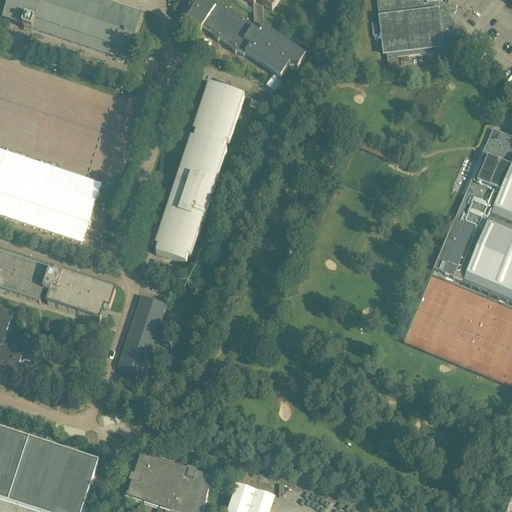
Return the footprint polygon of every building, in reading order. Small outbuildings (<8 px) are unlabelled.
[(141,13),(141,14),(99,0),(10,0),(10,2),(3,0),(0,0),(0,17),(4,19),(3,21),(4,21),(5,21),(22,27),(22,28),(24,29),(23,29),(30,32),(30,31),(32,32),(32,30),(107,55),(126,61),(125,62),(126,62),(142,14),(141,13)] [(263,6),(254,6),(254,28),(254,29),(247,24),(248,22),(244,20),(243,21),(230,12),(231,10),(227,8),(226,9),(219,5),(215,10),(209,5),(211,3),(207,0),(191,0),(188,5),(195,10),(185,24),(199,34),(205,26),(211,31),(209,34),(216,39),(215,41),(219,43),(220,41),(233,51),(232,52),(236,55),(237,53),(244,58),(246,56),(281,80),(291,65),(297,70),(306,58),(264,29),(263,21),(263,6)] [(244,0),(254,6),(263,6),(272,13),(280,0),(244,0)] [(446,56),(465,32),(451,21),(457,13),(448,6),(447,0),(376,0),(383,57),(387,57),(389,72),(399,71),(398,59),(440,54),(443,56),(446,56)] [(229,146),(245,100),(209,88),(193,134),(196,135),(194,142),(191,141),(156,248),(159,249),(156,256),(186,266),(188,259),(191,260),(227,153),(224,152),(226,145),(229,146)] [(511,136),(508,138),(498,134),(495,142),(490,139),(486,149),(487,150),(484,156),(488,157),(477,182),(473,180),(434,272),(463,284),(463,285),(470,288),(470,289),(471,289),(471,288),(480,292),(479,293),(480,293),(480,292),(489,296),(488,297),(489,297),(490,296),(498,300),(498,301),(499,300),(507,303),(507,305),(508,305),(508,304),(511,305),(511,136)] [(355,149),(358,150),(361,143),(396,157),(397,154),(360,138),(355,149)] [(394,161),(395,159),(396,157),(361,143),(358,150),(392,165),(394,161)] [(0,291),(3,293),(7,294),(40,305),(43,294),(50,274),(50,273),(0,256),(0,291)] [(50,274),(43,294),(51,296),(47,306),(100,323),(101,318),(103,312),(104,309),(109,311),(116,293),(64,276),(63,275),(63,276),(62,275),(58,272),(56,276),(55,276),(54,276),(53,275),(50,275),(50,274)] [(147,364),(166,307),(142,299),(119,369),(128,372),(126,377),(131,378),(132,379),(134,374),(143,377),(149,379),(154,366),(147,364)] [(0,367),(16,373),(28,340),(7,333),(13,315),(0,310),(0,367)] [(75,400),(85,404),(87,399),(77,395),(75,400)] [(83,511),(99,465),(0,431),(0,511),(83,511)] [(202,511),(206,502),(208,496),(213,481),(196,475),(197,473),(194,472),(193,471),(193,472),(190,471),(190,473),(141,457),(134,478),(132,477),(131,480),(130,481),(131,481),(130,484),(132,484),(127,499),(167,511),(166,511),(202,511)] [(228,511),(270,511),(275,500),(237,488),(231,504),(229,510),(228,511)]
